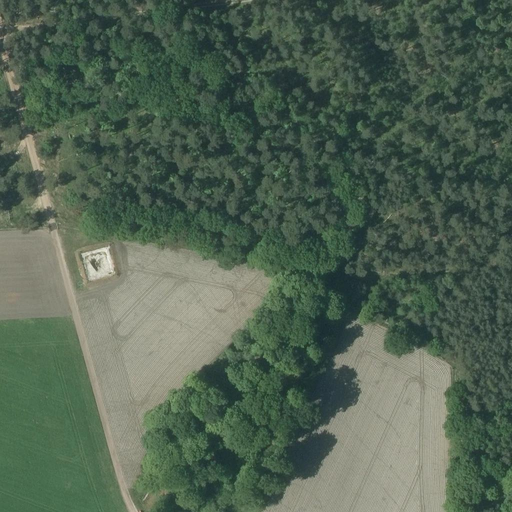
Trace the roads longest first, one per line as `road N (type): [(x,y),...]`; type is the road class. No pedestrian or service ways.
road 1 (track): [(0,29),(132,511)]
road 2 (track): [(228,0),(1,33)]
